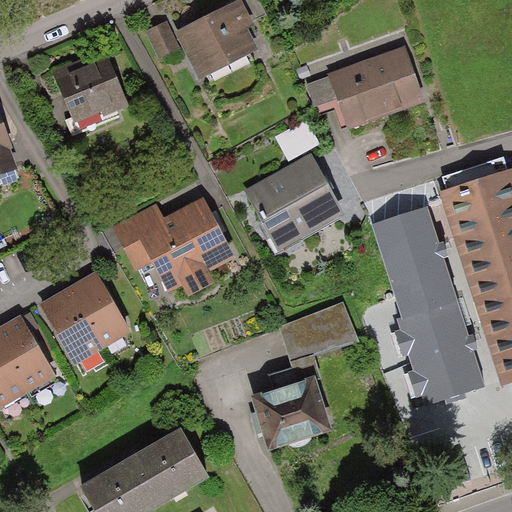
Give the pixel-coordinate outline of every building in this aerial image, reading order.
[(241,7),(184,37),(203,73),(251,47),(242,30),(251,26),(241,7)] [(163,26),(145,37),(160,60),(177,50),(163,26)] [(405,51),(332,78),(342,105),(346,116),(384,102),(387,111),(423,98),(405,51)] [(70,68),(56,74),(73,118),(102,107),(105,114),(127,105),(108,59),(72,73),(70,68)] [(332,78),(312,87),(321,113),(342,105),(332,78)] [(0,114),(0,174),(15,169),(6,144),(11,143),(0,114)] [(320,121),(288,138),(302,165),(335,148),(320,121)] [(311,161),(253,194),(264,212),(261,213),(280,246),(340,212),(311,161)] [(511,177),(510,169),(449,188),(508,377),(511,376),(511,177)] [(441,205),(385,222),(440,400),(496,383),(441,205)] [(159,230),(145,237),(160,266),(170,283),(226,255),(202,207),(159,230)] [(150,212),(121,228),(143,273),(160,266),(145,237),(159,230),(150,212)] [(102,343),(127,328),(98,278),(72,293),(102,343)] [(75,359),(102,343),(72,293),(45,309),(75,359)] [(345,303),(280,327),(291,362),(359,339),(345,303)] [(0,342),(26,388),(52,373),(22,322),(0,334),(0,342)] [(0,402),(26,388),(0,342),(0,402)] [(308,365),(276,374),(281,391),(312,381),(308,365)] [(281,391),(257,399),(273,447),(289,441),(293,445),(297,449),(304,448),(311,440),(311,435),(328,429),(312,381),(281,391)] [(182,432),(86,489),(99,511),(143,511),(207,475),(182,432)]
